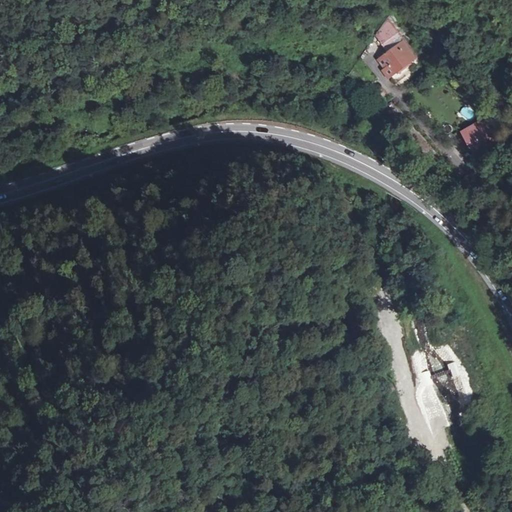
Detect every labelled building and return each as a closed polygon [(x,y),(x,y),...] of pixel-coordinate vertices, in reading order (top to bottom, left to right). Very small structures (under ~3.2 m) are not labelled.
[(380,14),(364,0),(357,0),(357,2),(371,15),(375,18),(380,14)] [(371,15),(357,2),(350,19),(359,27),(371,15)] [(377,23),(361,41),(376,55),(394,36),(386,29),(385,29),(377,23)] [(390,80),(417,58),(402,39),(375,62),(390,80)] [(361,41),(357,45),(365,52),(363,54),(371,61),(376,55),(361,41)] [(359,80),(361,73),(351,70),(349,77),(359,80)] [(0,93),(24,90),(22,81),(0,83),(0,93)] [(472,84),(454,99),(471,119),(497,95),(487,82),(472,84)] [(460,129),(472,154),(499,142),(487,116),(460,129)]
